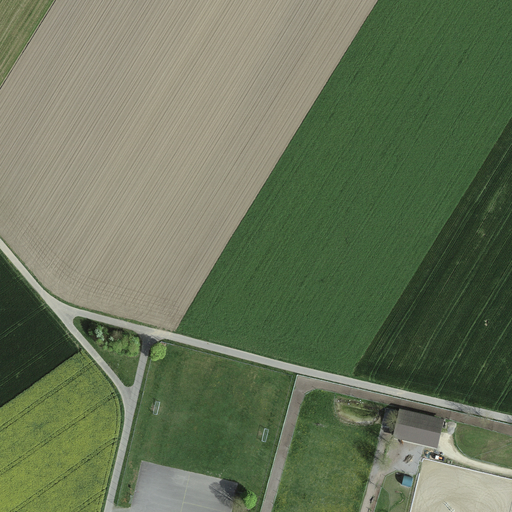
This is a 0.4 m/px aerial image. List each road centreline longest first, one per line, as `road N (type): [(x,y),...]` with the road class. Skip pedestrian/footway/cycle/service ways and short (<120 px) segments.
road 1 (unclassified): [(511,421),(149,333),(106,511)]
road 2 (unknown): [(511,431),(303,382),(267,511)]
road 3 (track): [(52,305),(133,403)]
